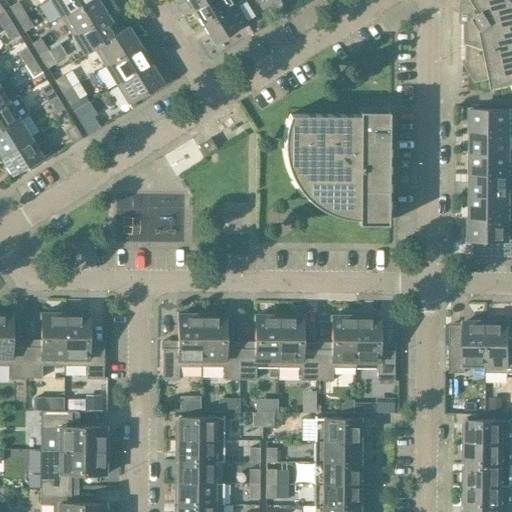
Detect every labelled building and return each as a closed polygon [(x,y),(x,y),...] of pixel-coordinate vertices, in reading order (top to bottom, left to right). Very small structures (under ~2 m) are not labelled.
[(50,0),(61,17),(63,16),(88,0),(50,0)] [(61,17),(72,36),(106,15),(97,0),(88,0),(63,16),(61,17)] [(188,0),(194,9),(209,0),(188,0)] [(209,0),(194,9),(204,26),(236,6),(232,0),(209,0)] [(511,0),(460,0),(461,21),(465,21),(465,58),(462,61),(474,82),(491,79),(492,87),(511,83),(511,82),(511,81),(511,0)] [(9,7),(16,19),(25,14),(18,2),(9,7)] [(236,6),(204,26),(214,43),(246,23),(236,6)] [(0,12),(0,23),(2,28),(11,23),(4,10),(0,12)] [(25,14),(16,19),(24,32),(32,27),(25,14)] [(84,55),(94,48),(118,33),(106,15),(72,36),(84,55)] [(11,23),(2,28),(10,41),(19,35),(11,23)] [(94,48),(105,66),(139,45),(128,27),(118,33),(94,48)] [(31,44),(39,56),(47,51),(40,39),(31,44)] [(105,66),(116,85),(150,64),(139,45),(105,66)] [(16,52),(24,65),(34,59),(26,47),(16,52)] [(47,51),(39,56),(46,69),(55,63),(47,51)] [(34,59),(24,65),(33,79),(42,73),(34,59)] [(150,64),(116,85),(128,104),(162,83),(150,64)] [(54,81),(61,93),(70,88),(62,75),(54,81)] [(0,105),(8,101),(16,96),(5,77),(0,80),(0,105)] [(40,89),(48,102),(56,96),(48,84),(40,89)] [(70,88),(61,93),(69,106),(78,100),(70,88)] [(56,96),(48,102),(55,114),(64,109),(56,96)] [(0,105),(0,130),(19,119),(8,101),(0,105)] [(72,111),(87,135),(99,128),(99,127),(92,117),(95,112),(88,103),(89,103),(88,102),(72,111)] [(471,123),(471,131),(511,131),(511,109),(469,109),(468,123),(471,123)] [(284,136),(284,147),(285,159),(288,170),(294,181),(302,191),(310,200),(320,208),(329,212),(338,215),(348,217),(358,218),(358,223),(387,223),(388,111),(359,110),(359,115),(356,115),(289,114),(286,125),(284,136)] [(0,130),(0,155),(0,156),(30,138),(30,137),(19,119),(0,130)] [(66,131),(73,144),(82,138),(74,126),(66,131)] [(511,131),(471,131),(471,153),(511,153),(511,131)] [(209,136),(198,143),(205,154),(216,148),(209,136)] [(30,138),(0,156),(12,175),(26,166),(29,170),(51,157),(51,156),(53,155),(45,142),(36,147),(30,137),(30,138)] [(511,153),(471,153),(470,175),(511,174),(511,153)] [(511,174),(470,175),(470,196),(511,196),(511,174)] [(511,196),(470,196),(470,218),(511,218),(511,196)] [(511,218),(470,218),(470,226),(468,226),(468,240),(476,240),(476,255),(511,255),(511,218)] [(9,377),(25,378),(26,347),(11,347),(11,314),(12,314),(12,313),(3,313),(3,310),(0,310),(0,364),(9,365),(9,377)] [(42,365),(64,365),(64,311),(49,311),(49,313),(40,313),(40,315),(41,315),(40,347),(26,347),(25,378),(42,378),(42,365)] [(64,311),(64,365),(86,366),(86,378),(103,378),(103,348),(88,347),(88,315),(89,315),(89,314),(80,314),(80,311),(64,311)] [(178,367),(201,367),(201,312),(186,312),(186,315),(176,315),(176,316),(178,316),(177,349),(162,348),(162,379),(178,379),(178,367)] [(223,379),(239,379),(240,349),(224,349),(225,316),(226,316),(226,315),(216,315),(216,312),(201,312),(201,367),(223,367),(223,379)] [(255,367),(278,367),(278,313),(262,312),(262,315),(253,315),(253,316),(254,316),(254,349),(240,349),(239,379),(255,380),(255,367)] [(300,380),(316,380),(316,349),(301,349),(302,317),(303,317),(303,315),(293,315),(293,313),(278,313),(278,367),(300,367),(300,380)] [(332,368),(354,368),(355,313),(339,313),(339,316),(330,316),(330,317),(331,317),(331,350),(316,349),(316,380),(332,380),(332,368)] [(355,313),(354,368),(376,368),(376,381),(393,381),(394,350),(378,350),(378,317),(380,317),(380,316),(370,316),(370,313),(355,313)] [(485,373),(486,373),(486,319),(474,319),(474,321),(464,321),(464,325),(450,325),(449,372),(465,373),(465,365),(485,365),(485,373)] [(486,319),(486,373),(511,372),(511,325),(509,325),(509,321),(504,321),(498,321),(498,319),(486,319)] [(301,390),(301,412),(315,412),(315,390),(301,390)] [(101,396),(85,396),(85,411),(101,411),(101,396)] [(200,396),(179,396),(179,409),(200,409),(200,396)] [(360,402),(360,413),(393,413),(393,397),(375,397),(375,402),(360,402)] [(239,398),(218,398),(218,412),(239,412),(239,398)] [(277,398),(255,398),(255,413),(262,413),(273,413),(277,413),(277,398)] [(488,398),(488,412),(502,413),(503,398),(488,398)] [(47,399),(47,411),(56,411),(62,411),(62,399),(47,399)] [(485,414),(485,400),(472,400),(472,414),(485,414)] [(52,427),(52,450),(107,450),(107,435),(104,435),(105,425),(104,425),(104,427),(71,426),(71,412),(77,412),(77,411),(62,411),(56,411),(47,411),(40,411),(40,427),(52,427)] [(252,427),(262,427),(262,413),(255,413),(252,413),(252,427)] [(262,413),(262,427),(273,427),(273,413),(262,413)] [(176,427),(176,439),(223,440),(224,415),(222,415),(222,417),(180,417),(180,415),(178,415),(178,427),(176,427)] [(314,416),(314,441),(361,441),(361,428),(359,428),(359,416),(358,416),(358,419),(315,418),(315,416),(314,416)] [(464,429),(464,442),(511,442),(511,418),(510,418),(510,420),(468,420),(468,417),(467,417),(466,429),(464,429)] [(178,452),(178,461),(214,461),(214,462),(223,462),(223,440),(176,439),(176,452),(178,452)] [(314,441),(314,462),(358,463),(359,454),(361,454),(361,441),(314,441)] [(511,442),(464,442),(464,455),(466,455),(466,464),(511,464),(511,442)] [(249,462),(259,462),(259,448),(249,447),(249,462)] [(265,462),(276,462),(276,448),(266,448),(265,462)] [(40,472),(40,488),(70,488),(70,473),(103,474),(103,475),(104,475),(104,465),(107,465),(107,450),(52,450),(52,472),(40,472)] [(176,470),(176,483),(213,483),(214,462),(214,461),(178,461),(178,470),(176,470)] [(314,462),(314,484),(361,484),(361,471),(358,471),(358,463),(314,462)] [(511,464),(466,464),(466,472),(464,472),(464,485),(511,486),(511,464)] [(249,469),(249,483),(259,483),(259,469),(249,469)] [(265,469),(265,484),(275,484),(275,482),(276,472),(276,469),(265,469)] [(275,482),(275,484),(287,484),(288,472),(284,472),(276,472),(275,482)] [(178,495),(178,504),(223,505),(223,483),(213,483),(176,483),(176,495),(178,495)] [(259,483),(249,483),(248,498),(259,498),(259,483)] [(275,484),(265,484),(265,498),(275,498),(275,484)] [(314,484),(313,505),(358,506),(358,497),(361,497),(361,484),(314,484)] [(511,486),(464,485),(463,498),(466,498),(466,507),(511,507),(511,486)] [(51,511),(106,511),(107,511),(104,511),(104,502),(103,502),(103,503),(70,503),(70,488),(40,488),(40,504),(52,504),(51,511)]
